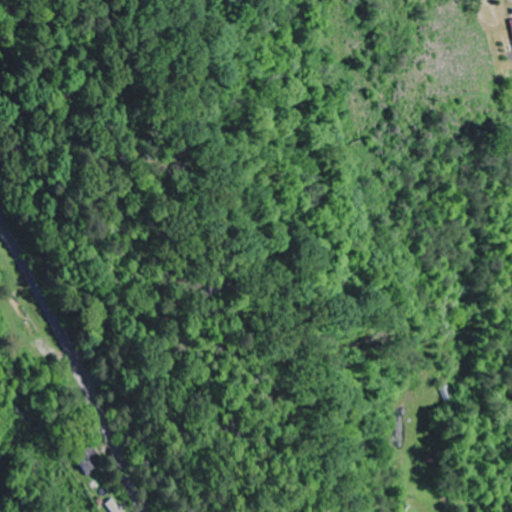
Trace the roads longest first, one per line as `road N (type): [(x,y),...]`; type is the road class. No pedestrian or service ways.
road 1 (residential): [(141,511),(88,386),(0,219)]
road 2 (residential): [(80,371),(108,387),(198,511)]
